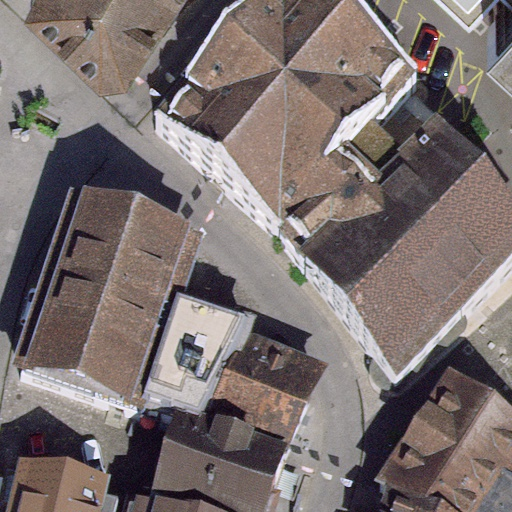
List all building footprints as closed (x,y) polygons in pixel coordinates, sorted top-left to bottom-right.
[(31,0),(31,3),(99,66),(123,67),(165,0),(31,0)] [(312,0),(274,0),(160,133),(307,274),(411,181),(370,141),(415,91),(312,0)] [(511,0),(451,0),(511,60),(511,0)] [(511,246),(436,154),(411,181),(307,274),(398,392),(511,272),(511,246)] [(21,382),(140,423),(177,316),(197,262),(77,222),(21,382)] [(185,435),(202,441),(249,346),(251,342),(177,316),(140,423),(185,435)] [(249,346),(202,441),(282,470),(301,432),(315,391),(306,382),(286,373),(267,352),(249,346)] [(382,500),(393,507),(403,511),(511,511),(511,438),(451,394),(382,500)] [(185,435),(160,511),(271,511),(285,471),(282,470),(202,441),(185,435)] [(106,498),(26,481),(23,497),(5,494),(2,511),(108,511),(103,510),(106,498)]
